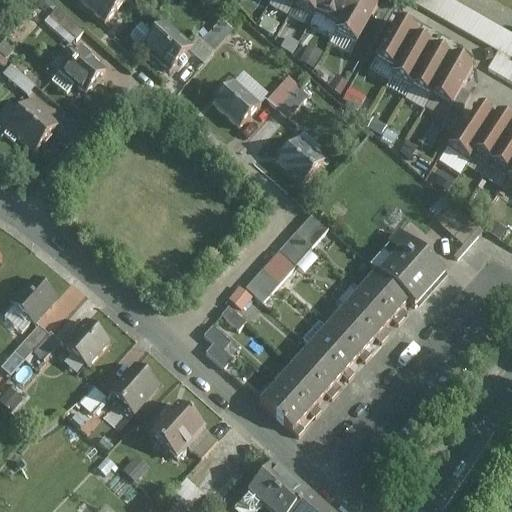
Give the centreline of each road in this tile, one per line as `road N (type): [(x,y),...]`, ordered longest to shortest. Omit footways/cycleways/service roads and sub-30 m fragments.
road 1 (residential): [(18,216),(140,88),(218,152),(286,215),(172,346)]
road 2 (residential): [(172,346),(355,511)]
road 3 (residential): [(18,216),(172,346)]
road 4 (residential): [(427,511),(511,386)]
